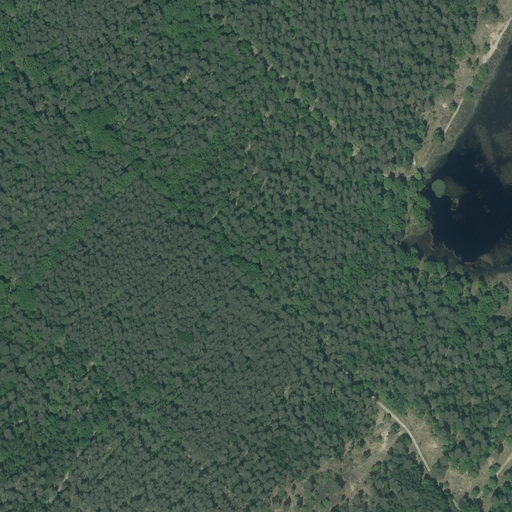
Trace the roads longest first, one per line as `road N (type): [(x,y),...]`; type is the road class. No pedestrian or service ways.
road 1 (track): [(0,52),(393,417),(462,511)]
road 2 (track): [(511,16),(404,186),(196,0)]
road 3 (track): [(131,401),(361,154)]
road 4 (track): [(0,278),(131,401)]
road 5 (track): [(131,401),(248,511)]
road 6 (track): [(131,401),(39,511)]
